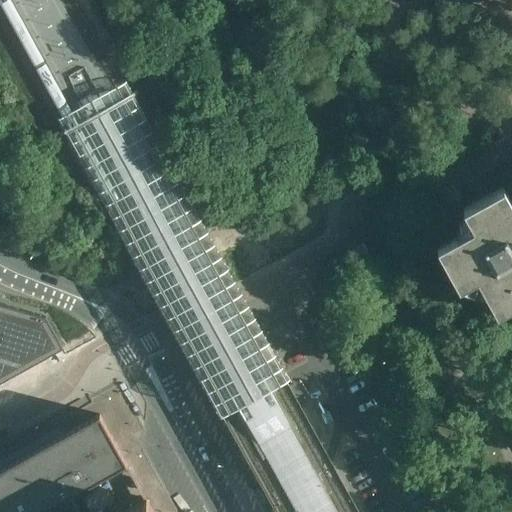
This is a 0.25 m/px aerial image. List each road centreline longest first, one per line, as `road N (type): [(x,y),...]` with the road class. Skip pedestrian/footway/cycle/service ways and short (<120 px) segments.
road 1 (secondary): [(234,511),(140,327),(95,296),(51,289)]
road 2 (secondary): [(51,289),(121,349),(214,511)]
